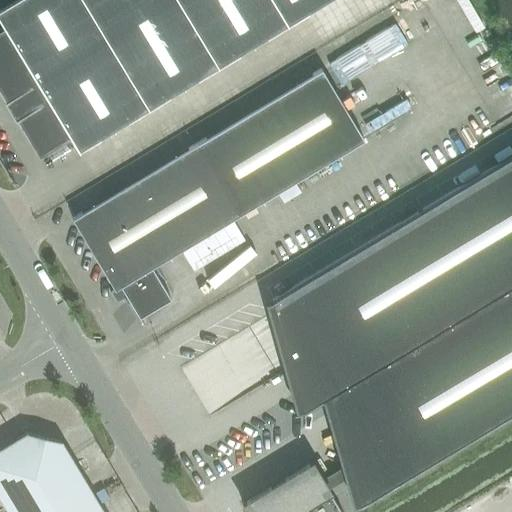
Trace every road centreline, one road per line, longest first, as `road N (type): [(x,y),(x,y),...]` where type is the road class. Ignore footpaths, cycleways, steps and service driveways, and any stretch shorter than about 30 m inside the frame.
road 1 (unclassified): [(66,339),(170,511)]
road 2 (unclassified): [(66,339),(0,224)]
